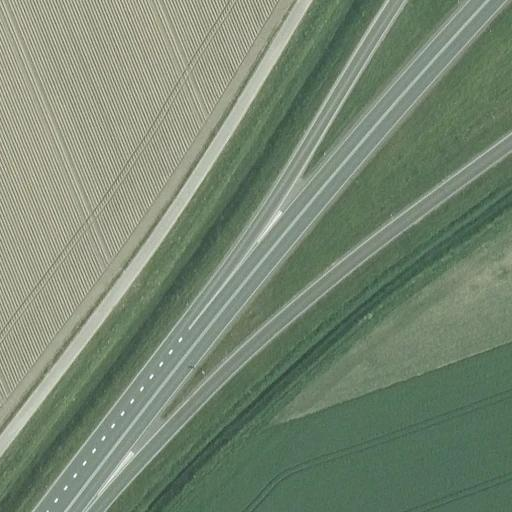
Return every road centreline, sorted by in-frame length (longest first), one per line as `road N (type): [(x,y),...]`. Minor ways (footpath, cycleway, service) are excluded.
road 1 (trunk): [(80,511),(329,281),(511,145)]
road 2 (trunk): [(195,339),(489,0)]
road 3 (trunk): [(396,0),(195,339)]
road 4 (trunk): [(64,511),(195,339)]
